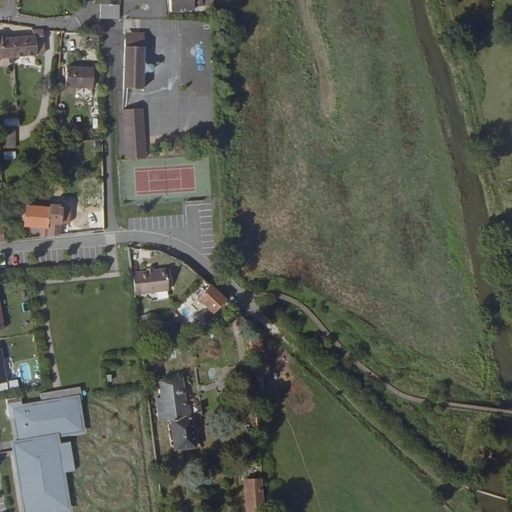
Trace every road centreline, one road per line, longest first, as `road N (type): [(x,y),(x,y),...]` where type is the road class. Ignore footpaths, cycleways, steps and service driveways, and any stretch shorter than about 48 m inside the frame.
road 1 (residential): [(277,334),(189,253),(156,239),(0,247)]
road 2 (track): [(277,334),(450,490),(472,489)]
